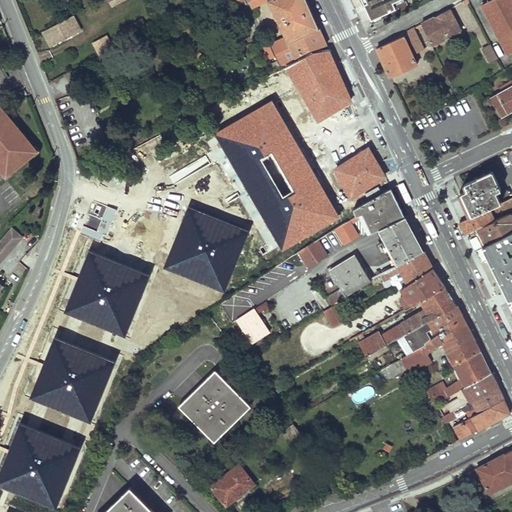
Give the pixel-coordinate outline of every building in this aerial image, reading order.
[(126,0),(107,0),(111,8),(126,0)] [(310,10),(305,0),(248,0),(252,9),(267,1),(283,36),(268,43),(279,68),(326,45),(310,10)] [(368,0),(377,18),(413,0),(368,0)] [(506,56),(511,52),(511,3),(510,0),(493,0),(480,7),(506,56)] [(450,10),(421,24),(431,46),(461,31),(450,10)] [(81,32),(73,16),(42,33),(50,48),(81,32)] [(132,34),(145,27),(142,20),(128,27),(132,34)] [(394,42),(376,49),(389,77),(416,66),(412,55),(423,50),(413,29),(403,34),(394,42)] [(108,35),(92,40),(96,51),(111,46),(108,35)] [(480,51),(486,62),(495,58),(490,46),(480,51)] [(501,92),(490,98),(501,117),(511,111),(511,83),(511,81),(499,88),(501,92)] [(443,98),(434,103),(437,108),(445,104),(443,98)] [(342,217),(272,99),(215,133),(286,251),(342,217)] [(432,100),(425,104),(430,112),(437,108),(434,103),(432,100)] [(12,122),(0,108),(0,161),(1,163),(0,163),(0,166),(7,174),(35,151),(28,141),(25,143),(9,124),(12,122)] [(388,175),(372,145),(334,167),(351,197),(388,175)] [(461,193),(470,217),(488,209),(500,203),(496,192),(500,191),(491,172),(465,184),(468,190),(461,193)] [(397,201),(390,188),(354,208),(353,209),(356,216),(362,213),(365,218),(362,219),(369,231),(370,231),(371,232),(379,228),(404,216),(397,201)] [(511,198),(500,203),(504,212),(511,208),(511,198)] [(250,228),(189,204),(164,266),(226,291),(250,228)] [(458,222),(464,235),(494,221),(488,209),(470,217),(458,222)] [(384,238),(409,225),(404,216),(379,228),(384,238)] [(464,235),(472,252),(484,246),(511,230),(511,222),(498,228),(494,221),(464,235)] [(397,264),(423,251),(415,237),(409,225),(384,238),(397,264)] [(0,261),(24,240),(14,229),(0,242),(0,261)] [(511,230),(484,246),(511,301),(511,300),(511,230)] [(306,268),(329,254),(319,238),(296,251),(306,268)] [(151,273),(90,249),(65,312),(126,336),(151,273)] [(408,284),(432,267),(426,258),(423,251),(397,264),(401,272),(408,284)] [(346,295),(369,279),(355,255),(330,270),(340,288),(326,296),(331,304),(340,299),(346,295)] [(401,272),(397,264),(388,270),(392,277),(401,272)] [(421,301),(445,286),(438,276),(432,267),(408,284),(419,301),(421,301)] [(392,277),(388,270),(379,275),(383,282),(392,277)] [(424,307),(448,292),(445,286),(421,301),(424,307)] [(397,338),(456,305),(448,292),(424,307),(426,309),(382,334),(380,332),(358,343),(365,356),(397,338)] [(356,313),(346,295),(340,299),(350,317),(356,313)] [(325,307),(330,326),(345,322),(340,303),(325,307)] [(436,329),(461,315),(460,313),(456,305),(397,338),(407,355),(408,354),(425,345),(425,342),(437,332),(436,329)] [(270,331),(254,308),(237,320),(253,343),(270,331)] [(371,328),(388,318),(384,312),(368,321),(371,328)] [(408,354),(417,369),(431,362),(426,354),(442,342),(444,345),(470,331),(461,315),(436,329),(437,332),(425,342),(425,345),(408,354)] [(470,331),(444,345),(448,351),(473,337),(470,331)] [(116,360),(56,336),(44,366),(31,398),(91,422),(116,360)] [(480,350),(473,337),(448,351),(454,364),(480,350)] [(435,402),(463,388),(490,373),(480,350),(454,364),(463,379),(444,389),(438,379),(427,386),(435,402)] [(417,369),(408,354),(407,355),(401,358),(408,369),(410,373),(417,369)] [(408,369),(401,358),(389,364),(389,366),(380,372),(386,380),(408,369)] [(249,403),(218,372),(181,407),(211,439),(249,403)] [(470,402),(497,387),(494,381),(490,373),(463,388),(467,397),(470,402)] [(266,389),(280,406),(284,403),(271,386),(266,389)] [(503,399),(497,387),(470,402),(462,406),(454,410),(456,416),(457,417),(467,412),(469,417),(503,399)] [(470,402),(467,397),(460,401),(462,406),(470,402)] [(462,406),(460,401),(458,398),(447,404),(451,412),(454,410),(462,406)] [(507,414),(510,413),(503,399),(469,417),(453,426),(461,440),(507,414)] [(285,402),(284,403),(280,406),(288,416),(293,413),(285,402)] [(456,416),(454,410),(451,412),(443,416),(446,421),(456,416)] [(82,446),(21,422),(0,475),(0,486),(58,509),(82,446)] [(313,450),(294,425),(282,434),(302,458),(313,450)] [(511,481),(511,449),(477,468),(490,493),(511,481)] [(254,484),(239,465),(212,487),(226,505),(235,499),(233,496),(243,488),(245,490),(254,484)] [(155,511),(152,508),(150,510),(129,489),(105,511),(155,511)]
